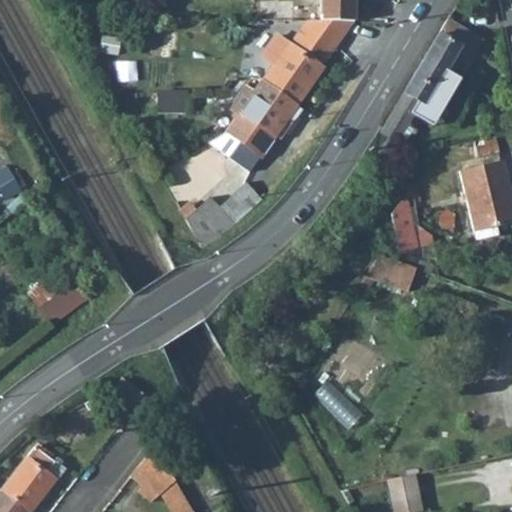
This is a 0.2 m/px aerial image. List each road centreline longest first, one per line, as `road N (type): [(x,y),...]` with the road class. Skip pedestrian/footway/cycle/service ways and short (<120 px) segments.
road 1 (tertiary): [(114,343),(224,276),(282,226),(339,156),(433,0)]
road 2 (tertiary): [(114,343),(27,398),(0,425)]
road 3 (residential): [(147,414),(73,511)]
